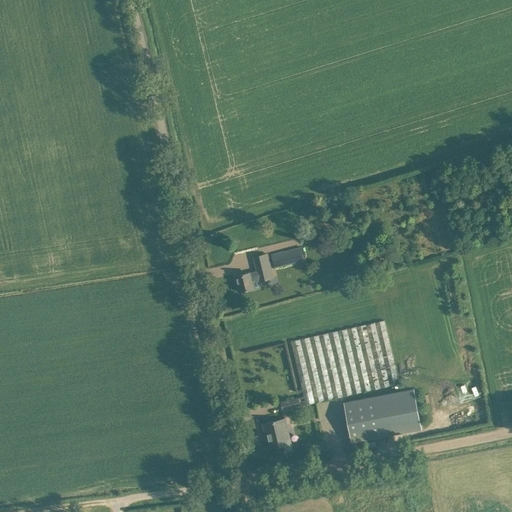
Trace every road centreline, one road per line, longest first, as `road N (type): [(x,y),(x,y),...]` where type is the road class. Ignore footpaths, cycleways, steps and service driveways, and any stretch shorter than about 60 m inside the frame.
road 1 (unclassified): [(256,511),(144,0)]
road 2 (track): [(0,510),(511,424)]
